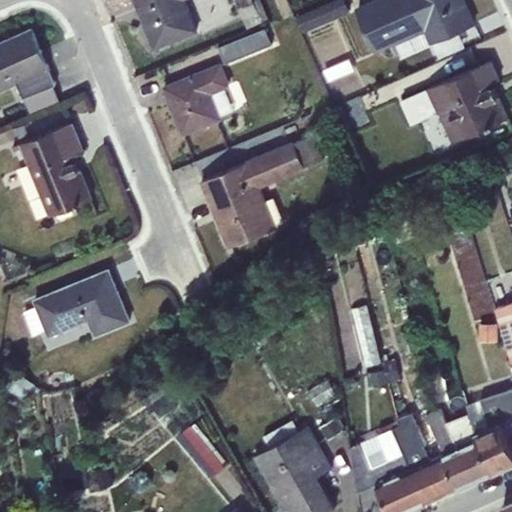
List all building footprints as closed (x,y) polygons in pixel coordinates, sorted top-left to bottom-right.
[(137,0),(155,46),(199,28),(187,0),(137,0)] [(236,0),(248,27),(263,20),(263,19),(269,16),(262,0),(236,0)] [(347,0),(330,0),(297,15),(304,31),(352,11),(347,0)] [(464,0),(374,0),(357,8),(375,51),(396,42),(402,54),(433,40),(459,29),(474,22),(464,0)] [(268,27),(220,46),(226,62),(274,43),(268,27)] [(32,29),(0,43),(0,90),(18,82),(25,97),(55,83),(57,83),(32,29)] [(459,29),(433,40),(440,56),(467,45),(459,29)] [(503,71),(511,69),(511,32),(476,40),(480,60),(501,56),(503,71)] [(491,58),(427,87),(439,112),(440,111),(453,141),(509,116),(508,115),(508,116),(492,81),(500,78),(499,77),(491,60),(491,59),(491,58)] [(223,62),(165,86),(184,132),(223,116),(222,115),(235,110),(226,88),(232,85),(223,62)] [(61,99),(55,83),(25,97),(31,111),(61,99)] [(439,112),(427,87),(401,100),(412,124),(439,112)] [(15,150),(22,147),(42,195),(50,214),(50,215),(92,197),(74,153),(83,149),(72,121),(13,145),(15,150)] [(248,160),(202,179),(230,245),(278,225),(263,186),(307,168),(306,165),(325,157),(314,133),(295,141),(294,138),(247,158),(248,160)] [(456,185),(435,194),(440,206),(460,199),(456,185)] [(43,217),(50,214),(42,195),(35,198),(43,217)] [(407,205),(389,212),(399,241),(416,234),(407,205)] [(331,232),(314,238),(320,257),(338,251),(331,232)] [(109,268),(34,298),(37,305),(25,310),(35,333),(47,328),(50,335),(89,319),(95,334),(131,319),(109,268)] [(511,300),(496,307),(511,354),(511,300)] [(368,304),(352,308),(366,365),(382,361),(368,304)] [(270,318),(250,331),(260,346),(280,334),(270,318)] [(499,322),(480,322),(480,340),(499,340),(499,322)] [(412,327),(399,331),(405,351),(417,348),(412,327)] [(387,348),(382,349),(390,382),(403,379),(397,356),(390,358),(387,348)] [(440,363),(426,367),(436,401),(450,398),(440,363)] [(0,386),(16,398),(44,389),(14,367),(0,383),(0,386)] [(179,375),(145,397),(153,409),(155,408),(173,396),(187,387),(179,375)] [(329,378),(309,390),(317,403),(337,392),(329,378)] [(511,461),(511,388),(468,402),(471,411),(477,430),(494,470),(511,461)] [(173,396),(155,408),(162,417),(179,405),(173,396)] [(477,430),(471,411),(448,420),(442,405),(427,412),(445,452),(460,485),(494,470),(477,430)] [(460,485),(445,452),(431,457),(414,410),(399,417),(401,424),(394,426),(427,500),(460,485)] [(339,415),(321,425),(329,438),(343,429),(342,427),(345,425),(339,415)] [(293,418),(264,434),(270,445),(256,453),(289,511),(324,511),(336,506),(318,475),(334,466),(310,423),(299,429),(293,418)] [(179,434),(214,476),(226,465),(224,463),(228,460),(200,426),(197,429),(192,423),(179,434)] [(399,511),(427,500),(394,426),(351,445),(358,492),(378,483),(390,511),(399,511)] [(108,464),(95,469),(101,487),(115,483),(108,464)] [(132,477),(132,482),(139,490),(144,490),(151,483),(152,478),(145,470),(141,470),(132,477)] [(505,511),(511,511),(511,500),(503,505),(505,511)]
